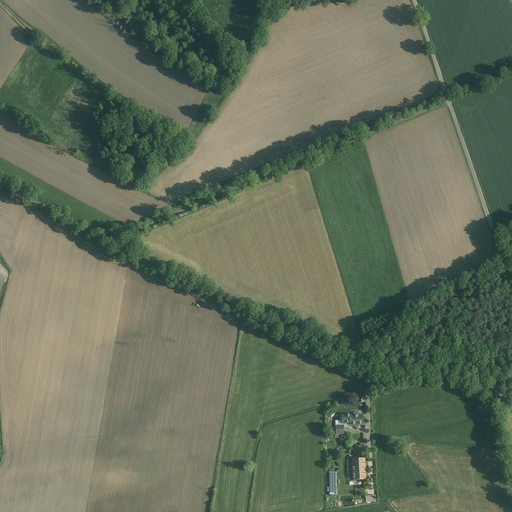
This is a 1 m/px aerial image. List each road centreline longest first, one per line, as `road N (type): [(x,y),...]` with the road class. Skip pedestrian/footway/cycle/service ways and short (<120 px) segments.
road 1 (track): [(106,238),(511,73)]
road 2 (unclassified): [(414,0),(511,285)]
